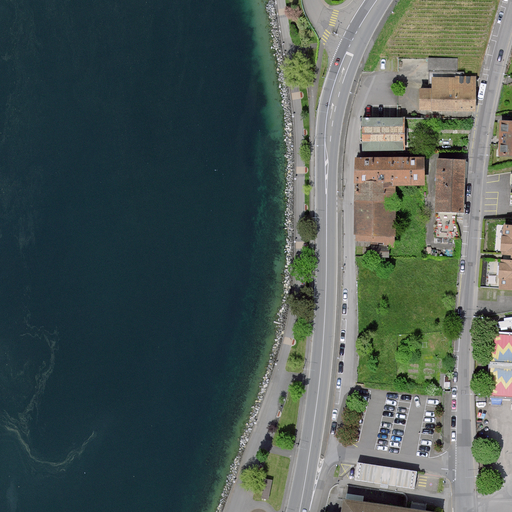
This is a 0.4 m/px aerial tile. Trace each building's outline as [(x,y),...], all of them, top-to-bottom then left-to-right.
[(459,73),(459,56),(430,55),(430,72),(459,73)] [(474,110),(475,78),(431,78),(431,90),(421,90),(420,109),(456,110),(474,110)] [(405,148),(405,118),(367,118),(366,147),(395,147),(405,148)] [(503,153),(511,153),(511,118),(505,118),(503,153)] [(389,158),(356,158),(356,185),(392,185),(423,184),(422,158),(389,158)] [(466,159),(441,158),(439,209),(464,210),(465,188),(466,159)] [(356,185),(355,240),(391,241),(392,208),(392,185),(356,185)] [(443,216),(460,218),(461,211),(443,209),(443,216)] [(502,286),(511,286),(511,224),(507,224),(502,286)] [(373,245),(373,258),(391,258),(391,245),(373,245)] [(363,301),(377,301),(378,283),(364,283),(363,301)] [(481,452),(481,461),(491,461),(490,452),(481,452)] [(419,471),(359,462),(356,479),(382,483),(416,488),(419,471)] [(434,511),(343,498),(340,511),(434,511)]
